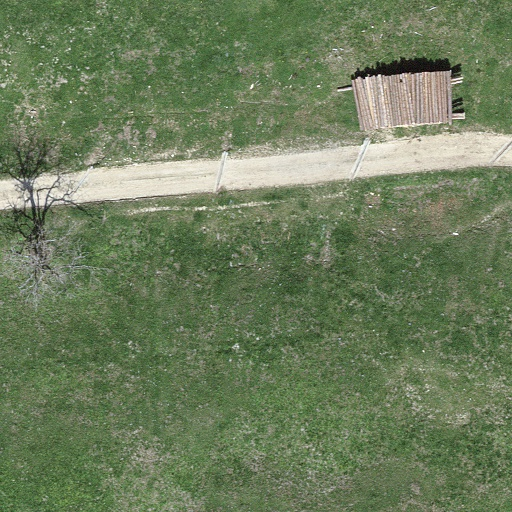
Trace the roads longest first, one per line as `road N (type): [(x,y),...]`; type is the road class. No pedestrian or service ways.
road 1 (track): [(511,152),(362,157),(0,196)]
road 2 (track): [(469,0),(362,157)]
